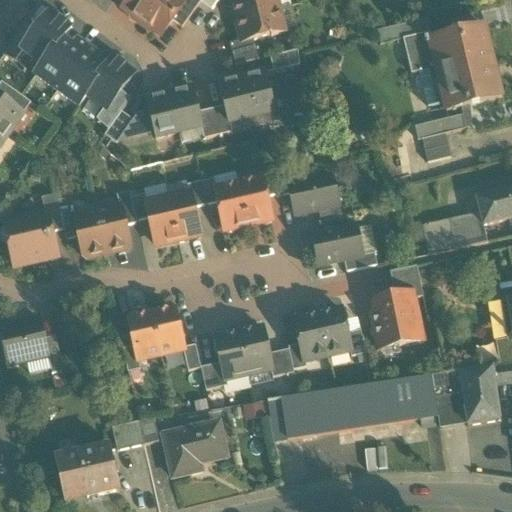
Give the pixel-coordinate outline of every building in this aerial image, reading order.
[(129,0),(122,10),(142,24),(159,0),(129,0)] [(186,3),(181,0),(159,0),(142,24),(162,38),(173,23),(187,3),(186,3)] [(173,23),(182,30),(185,26),(203,1),(202,0),(187,0),(186,3),(187,3),(173,23)] [(204,0),(201,4),(212,12),(220,0),(204,0)] [(230,0),(236,22),(279,12),(275,0),(230,0)] [(284,35),(279,12),(236,22),(241,44),(242,46),(253,43),(284,35)] [(35,79),(57,94),(88,50),(77,42),(76,44),(66,37),(72,30),(50,14),(35,35),(22,54),(23,54),(43,68),(35,79)] [(377,33),(380,47),(403,42),(429,35),(426,22),(377,33)] [(4,57),(15,65),(23,54),(22,54),(35,35),(26,28),(4,57)] [(484,30),(431,43),(429,35),(403,42),(411,75),(412,77),(419,75),(436,71),(436,69),(490,56),(484,30)] [(230,47),(235,69),(239,68),(258,63),(253,43),(242,46),(241,44),(230,47)] [(100,59),(88,50),(57,94),(78,110),(86,99),(106,114),(107,114),(120,96),(135,75),(113,60),(108,67),(98,60),(100,59)] [(270,60),(273,75),(300,68),(297,53),(270,60)] [(490,56),(436,69),(436,71),(419,75),(420,79),(417,80),(415,83),(415,85),(415,88),(417,91),(420,93),(423,93),(427,109),(444,105),(446,114),(501,100),(490,56)] [(266,75),(242,81),(251,120),(275,115),(266,75)] [(230,126),(251,120),(242,81),(218,87),(224,109),(228,126),(230,126)] [(0,87),(0,98),(16,110),(23,101),(2,85),(0,87)] [(193,91),(170,97),(179,136),(201,131),(202,130),(199,115),(193,91)] [(98,124),(109,132),(121,115),(130,103),(120,96),(107,114),(106,114),(98,124)] [(155,142),(179,136),(170,97),(146,102),(155,142)] [(0,131),(9,137),(15,128),(14,121),(20,113),(16,110),(0,98),(0,131)] [(14,121),(15,128),(31,106),(23,101),(16,110),(20,113),(14,121)] [(224,109),(211,112),(199,115),(202,130),(201,131),(203,142),(218,139),(232,135),(230,126),(228,126),(224,109)] [(133,123),(121,115),(109,132),(104,138),(116,147),(133,123)] [(418,143),(422,142),(445,137),(467,131),(464,118),(415,130),(418,143)] [(0,146),(2,147),(9,137),(0,131),(0,146)] [(451,160),(445,137),(422,142),(428,166),(451,160)] [(262,181),(266,200),(278,197),(273,177),(272,174),(259,177),(260,181),(262,181)] [(293,212),(295,218),(338,209),(332,179),(288,189),(293,212)] [(214,181),(201,184),(187,188),(188,196),(190,195),(193,211),(206,208),(218,205),(215,192),(216,192),(214,181)] [(260,181),(238,186),(247,227),(271,222),(266,200),(262,181),(260,181)] [(224,233),(247,227),(238,186),(216,192),(215,192),(218,205),(224,233)] [(144,197),(166,197),(166,189),(144,189),(144,197)] [(511,221),(511,192),(475,201),(478,214),(482,229),(482,228),(511,221)] [(145,198),(131,201),(129,195),(116,198),(119,210),(120,210),(125,229),(136,226),(136,224),(149,221),(145,206),(147,206),(145,198)] [(188,196),(168,201),(177,243),(200,238),(193,211),(190,195),(188,196)] [(72,208),(59,211),(56,197),(42,200),(47,223),(50,236),(64,232),(66,243),(78,240),(74,221),(75,221),(72,208)] [(155,249),(177,243),(168,201),(147,206),(145,206),(149,221),(155,249)] [(119,210),(97,216),(75,221),(74,221),(78,240),(82,258),(87,261),(106,256),(126,252),(129,247),(125,229),(120,210),(119,210)] [(448,221),(453,245),(485,238),(482,228),(482,229),(478,214),(448,221)] [(10,248),(15,269),(56,260),(50,236),(47,223),(32,226),(31,220),(5,226),(6,229),(3,230),(0,234),(0,243),(0,244),(7,248),(10,248)] [(424,227),(430,257),(432,257),(449,253),(455,252),(453,245),(448,221),(424,227)] [(312,238),(318,268),(343,263),(362,259),(362,258),(356,229),(312,238)] [(488,245),(485,238),(453,245),(455,252),(488,245)] [(343,263),(346,275),(377,268),(374,256),(362,258),(362,259),(343,263)] [(412,297),(413,302),(423,300),(416,269),(389,275),(395,300),(412,297)] [(376,339),(379,353),(422,344),(413,302),(412,297),(395,300),(377,304),(374,309),(375,315),(371,316),(374,331),(371,335),(376,339)] [(511,302),(501,304),(501,306),(497,306),(498,310),(493,317),(495,327),(502,333),(502,336),(507,336),(507,341),(508,343),(511,342),(511,302)] [(170,311),(151,316),(160,357),(183,352),(184,351),(183,350),(175,314),(170,311)] [(341,313),(318,318),(327,358),(349,353),(350,353),(347,336),(341,313)] [(138,362),(160,357),(151,316),(132,320),(128,325),(134,348),(137,362),(138,362)] [(305,363),(327,358),(318,318),(294,323),(300,347),(303,363),(305,363)] [(1,331),(9,367),(26,363),(48,358),(44,341),(40,322),(1,331)] [(262,331),(239,336),(248,377),(271,372),(272,372),(268,357),(262,331)] [(349,353),(351,360),(365,356),(360,333),(347,336),(350,353),(349,353)] [(226,382),(248,377),(239,336),(215,341),(221,365),(225,382),(226,382)] [(51,372),(52,376),(63,374),(55,339),(44,341),(48,358),(51,372)] [(495,343),(499,369),(505,369),(511,367),(511,342),(508,343),(507,341),(495,343)] [(188,374),(201,371),(200,370),(195,347),(183,350),(184,351),(183,352),(188,374)] [(288,349),(289,352),(293,373),(306,370),(305,363),(303,363),(300,347),(288,349)] [(122,351),(127,374),(140,371),(138,362),(137,362),(134,348),(122,351)] [(294,375),(293,373),(289,352),(268,357),(272,372),(271,372),(273,380),(294,375)] [(48,358),(26,363),(29,377),(51,372),(48,358)] [(221,365),(200,370),(201,371),(205,392),(206,393),(227,388),(226,382),(225,382),(221,365)] [(511,384),(511,369),(494,372),(496,387),(511,384)] [(502,424),(496,387),(494,372),(494,371),(460,376),(464,398),(468,425),(469,429),(500,425),(502,424)] [(273,384),(273,380),(271,372),(248,377),(251,389),(273,384)] [(432,380),(435,402),(464,398),(460,376),(432,380)] [(300,400),(281,403),(287,442),(438,419),(435,402),(432,380),(372,389),(335,395),(300,400)] [(435,402),(438,419),(439,430),(468,425),(464,398),(435,402)] [(273,444),(287,442),(281,403),(267,405),(273,444)] [(153,422),(139,424),(144,447),(159,445),(153,422)] [(117,454),(144,447),(139,424),(111,430),(117,454)] [(504,451),(500,425),(469,429),(473,455),(504,451)] [(161,439),(171,481),(190,477),(189,470),(225,461),(221,442),(215,444),(211,428),(161,439)] [(56,462),(67,505),(69,504),(68,500),(86,496),(87,500),(118,493),(106,444),(75,451),(76,457),(56,462)]
